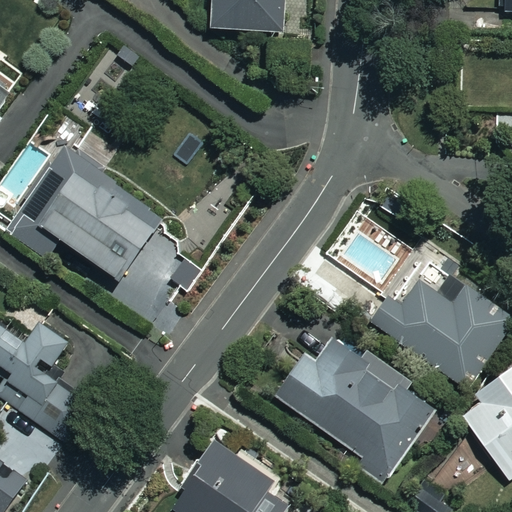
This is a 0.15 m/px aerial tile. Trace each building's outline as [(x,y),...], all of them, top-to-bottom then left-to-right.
[(214,0),(213,28),(288,31),(288,0),(214,0)] [(511,0),(501,0),(501,14),(511,14),(511,0)] [(1,113),(19,89),(0,75),(0,179),(7,170),(0,165),(0,128),(7,118),(1,113)] [(111,196),(122,178),(64,142),(4,239),(47,266),(62,241),(122,278),(112,294),(145,315),(189,244),(111,196)] [(454,304),(421,280),(402,305),(392,298),(375,322),(469,389),(511,329),(511,316),(468,285),(454,304)] [(0,363),(37,389),(22,410),(56,434),(81,397),(49,375),(71,343),(43,324),(29,344),(0,324),(0,363)] [(413,385),(340,333),(320,361),(308,353),(277,397),(388,476),(437,408),(410,390),(413,385)] [(511,478),(511,368),(479,394),(484,401),(464,417),(511,479),(511,478)] [(277,481),(217,442),(173,509),(178,511),(286,511),(291,505),(270,491),(277,481)] [(0,511),(5,511),(30,480),(0,457),(0,511)] [(452,511),(455,509),(424,483),(406,504),(415,511),(452,511)]
